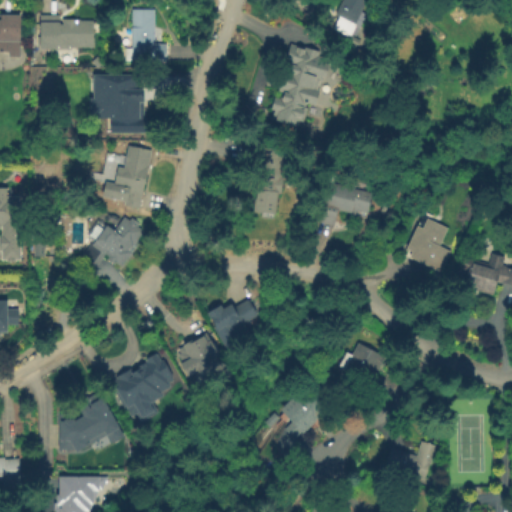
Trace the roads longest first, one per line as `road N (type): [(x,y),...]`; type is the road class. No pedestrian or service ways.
road 1 (residential): [(234,2),(166,257),(115,306),(0,378)]
road 2 (residential): [(511,377),(436,354),(376,305),(323,277),(166,257)]
road 3 (residential): [(436,354),(391,408),(344,439),(325,464)]
